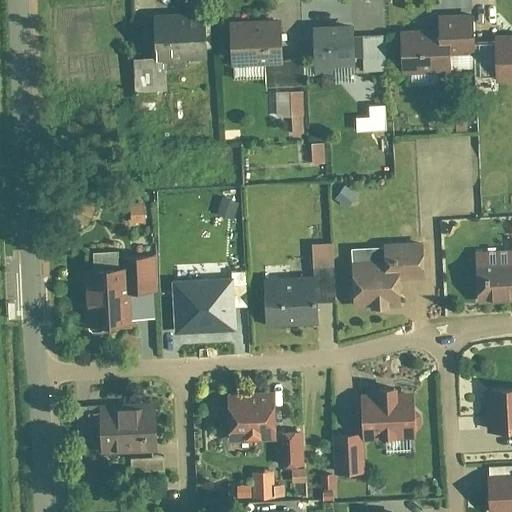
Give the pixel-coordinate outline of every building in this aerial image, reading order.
[(207,11),(158,13),(158,25),(160,58),(168,58),(209,56),(207,11)] [(442,27),(404,28),(406,73),(454,71),(453,54),(477,53),(476,43),(475,12),(441,13),(442,27)] [(282,16),(232,19),(235,64),(278,62),(284,62),(282,16)] [(322,24),(316,24),(318,65),(357,64),(355,22),(322,24)] [(389,33),(366,34),(368,70),(391,69),(389,33)] [(511,33),(499,34),(500,42),(501,78),(501,83),(511,82),(511,33)] [(501,78),(500,42),(476,43),(477,53),(478,79),(501,78)] [(170,90),(168,58),(160,58),(138,59),(139,92),(170,90)] [(284,62),(278,62),(279,85),(308,84),(307,61),(284,62)] [(306,90),(278,91),(279,116),(307,114),(306,90)] [(457,118),(458,130),(472,129),(471,118),(457,118)] [(315,162),(327,162),(326,141),(314,142),(315,162)] [(337,197),(350,206),(360,192),(346,183),(337,197)] [(76,219),(90,224),(98,205),(83,199),(76,219)] [(357,305),(405,303),(404,276),(427,275),(426,239),(387,240),(388,244),(355,246),(357,305)] [(318,272),(320,300),(339,299),(336,241),(317,242),(318,272)] [(480,301),(511,299),(511,247),(477,249),(480,291),(480,301)] [(85,265),(87,324),(138,322),(138,316),(159,315),(157,253),(122,254),(122,264),(85,265)] [(270,324),(321,322),(320,300),(318,272),(268,274),(270,324)] [(235,329),(232,277),(171,281),(174,332),(235,329)] [(511,428),(511,384),(488,385),(490,430),(511,428)] [(279,430),(277,389),(230,391),(232,440),(279,438),(279,430)] [(366,431),(366,438),(419,435),(417,389),(364,392),(366,431)] [(103,403),(105,451),(160,449),(158,401),(103,403)] [(304,429),(279,430),(279,438),(280,464),(305,463),(304,429)] [(366,438),(366,431),(336,432),(337,471),(368,469),(366,438)] [(167,455),(134,456),(135,471),(167,469),(167,455)] [(277,497),(276,469),(255,470),(256,498),(277,497)] [(310,469),(294,470),(295,480),(310,480),(310,469)] [(336,487),(335,473),(324,473),(324,487),(336,487)] [(511,511),(511,474),(491,475),(493,511),(511,511)]
